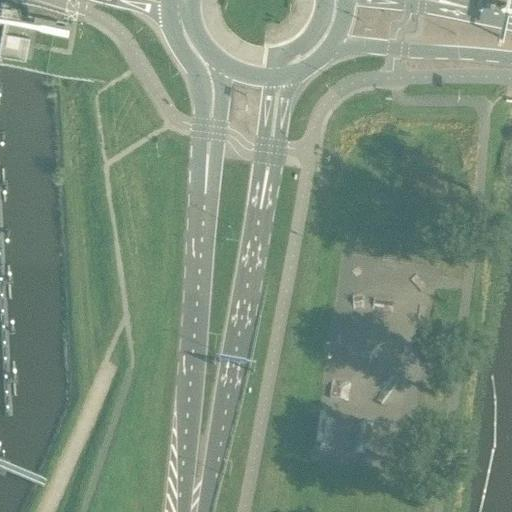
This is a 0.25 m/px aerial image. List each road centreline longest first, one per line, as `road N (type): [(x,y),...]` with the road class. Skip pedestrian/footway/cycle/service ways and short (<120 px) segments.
road 1 (primary): [(205,176),(190,511)]
road 2 (primary): [(198,511),(261,199)]
road 3 (secondary): [(333,44),(511,58)]
road 4 (primary): [(169,15),(199,75),(205,176)]
road 5 (unclassified): [(108,369),(45,511)]
road 6 (primary): [(261,199),(274,173),(290,76)]
road 7 (primary): [(261,199),(271,78)]
